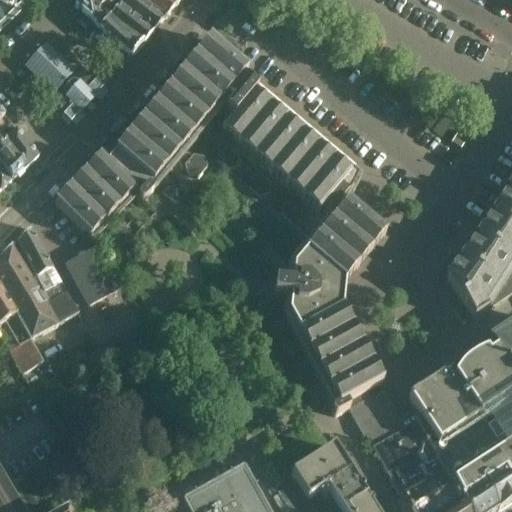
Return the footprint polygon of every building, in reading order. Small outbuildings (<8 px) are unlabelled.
[(80,0),(74,8),(74,9),(93,26),(101,17),(107,22),(110,19),(112,20),(119,10),(118,9),(125,0),(80,0)] [(153,35),(164,22),(134,0),(125,0),(118,9),(119,10),(153,35)] [(134,0),(164,22),(176,8),(165,0),(134,0)] [(142,49),(153,35),(119,10),(112,20),(110,19),(107,22),(142,49)] [(142,49),(107,22),(101,17),(93,26),(127,58),(134,58),(142,49)] [(177,81),(170,89),(166,93),(165,93),(163,96),(164,96),(153,109),(152,109),(149,112),(150,113),(139,125),(138,125),(136,128),(136,129),(126,141),(125,140),(123,143),(123,144),(114,156),(119,160),(152,188),(225,101),(240,82),(246,75),(208,43),(206,46),(206,45),(203,49),(204,49),(193,61),(192,61),(189,64),(190,65),(179,78),(179,77),(176,80),(177,81)] [(53,100),(75,76),(44,47),(22,71),(53,100)] [(78,68),(46,102),(55,110),(54,111),(54,112),(53,113),(54,114),(54,115),(54,116),(55,117),(56,117),(57,118),(58,118),(59,118),(60,118),(61,117),(62,116),(63,117),(62,118),(69,125),(70,124),(75,128),(83,120),(79,115),(80,115),(85,110),(88,106),(89,106),(93,101),(92,101),(93,99),(98,103),(106,95),(102,91),(103,89),(95,82),(94,83),(78,68)] [(335,420),(347,413),(371,400),(368,395),(381,387),(340,314),(343,286),(384,238),(362,219),(347,206),(360,181),(308,139),(267,104),(240,82),(225,101),(232,106),(225,114),(233,121),(220,136),(324,224),(287,268),(285,283),(285,288),(274,287),(272,300),(283,301),(283,309),(338,410),(332,412),(331,414),(331,415),(331,417),(331,418),(331,419),(332,420),(334,420),(335,420)] [(4,121),(0,116),(0,131),(1,133),(9,127),(4,121)] [(25,146),(9,127),(1,133),(8,141),(1,147),(10,159),(25,146)] [(0,148),(1,147),(8,141),(1,133),(0,131),(0,148)] [(458,134),(450,145),(460,151),(467,140),(458,134)] [(38,160),(25,146),(10,159),(23,175),(38,160)] [(0,174),(10,188),(23,175),(10,159),(1,147),(0,148),(0,174)] [(226,172),(236,169),(238,159),(228,151),(218,153),(216,163),(226,172)] [(155,192),(114,156),(110,160),(105,166),(127,187),(131,182),(143,193),(146,190),(152,196),(154,195),(155,192)] [(198,179),(206,169),(203,159),(193,157),(184,167),(187,178),(198,179)] [(89,241),(133,195),(137,200),(137,201),(136,203),(136,204),(137,205),(138,206),(140,206),(142,206),(143,206),(152,196),(146,190),(143,193),(131,182),(127,187),(105,166),(98,160),(97,162),(96,161),(93,164),(93,165),(82,177),(81,176),(78,179),(79,180),(68,191),(67,190),(63,194),(64,195),(53,206),(89,241)] [(0,197),(10,188),(0,174),(0,197)] [(248,191),(258,199),(268,196),(270,186),(260,178),(250,181),(248,191)] [(451,311),(461,325),(469,319),(472,324),(511,297),(511,183),(461,262),(444,282),(459,303),(458,304),(460,306),(451,311)] [(174,207),(179,201),(176,191),(166,190),(161,196),(174,207)] [(280,217),(290,226),(299,223),(302,212),(292,204),(281,207),(280,217)] [(121,250),(130,241),(127,231),(118,229),(108,238),(111,248),(121,250)] [(56,329),(60,327),(77,317),(60,286),(30,232),(16,245),(50,305),(44,308),(56,329)] [(125,295),(121,288),(108,264),(100,251),(66,270),(88,309),(103,301),(106,305),(125,295)] [(38,298),(23,273),(10,252),(0,262),(0,297),(8,310),(29,345),(57,329),(56,329),(44,308),(38,298)] [(0,297),(0,330),(4,328),(6,331),(0,335),(0,339),(9,355),(8,356),(21,379),(41,367),(29,345),(8,310),(0,297)] [(121,366),(155,347),(143,326),(109,345),(121,366)] [(511,334),(489,349),(511,382),(511,334)] [(108,373),(109,373),(121,366),(109,345),(96,352),(108,373)] [(461,511),(501,511),(511,505),(511,382),(489,349),(471,360),(450,374),(407,402),(413,412),(409,414),(416,427),(429,452),(461,511)] [(362,440),(401,511),(461,511),(429,452),(416,427),(409,414),(398,420),(385,394),(347,413),(362,440)] [(333,451),(332,452),(290,478),(295,485),(307,503),(330,489),(344,511),(370,511),(349,477),(350,477),(333,451)] [(265,511),(242,471),(179,506),(182,511),(265,511)] [(23,511),(0,473),(0,511),(23,511)] [(312,511),(307,503),(295,485),(277,496),(286,511),(312,511)]
